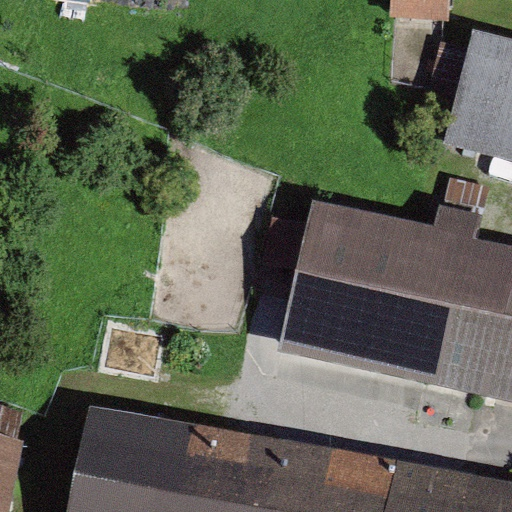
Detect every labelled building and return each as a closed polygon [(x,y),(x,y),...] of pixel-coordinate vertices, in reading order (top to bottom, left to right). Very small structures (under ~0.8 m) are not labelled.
[(393,0),(392,23),(450,27),(452,0),(393,0)] [(511,45),(489,41),(464,151),(511,161),(511,45)] [(449,240),(334,216),(306,352),(511,394),(511,250),(490,246),(495,224),(454,215),(449,240)] [(511,511),(511,486),(103,415),(85,511),(511,511)] [(24,511),(39,440),(0,432),(0,511),(24,511)]
